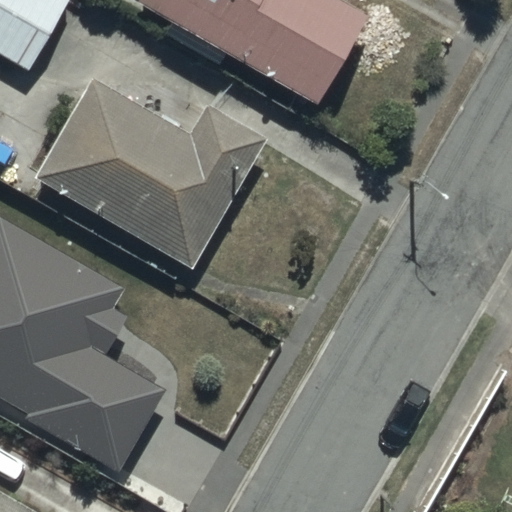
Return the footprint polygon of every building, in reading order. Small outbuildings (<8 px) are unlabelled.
[(0,0),(0,51),(23,66),(64,0),(0,0)] [(123,0),(290,102),(302,83),(317,92),(371,4),(364,0),(123,0)] [(90,68),(34,168),(196,260),(270,129),(209,95),(191,126),(90,68)] [(0,383),(30,401),(25,410),(116,462),(163,381),(104,347),(127,306),(112,297),(123,279),(0,208),(0,383)] [(0,511),(49,511),(50,511),(0,482),(0,511)]
